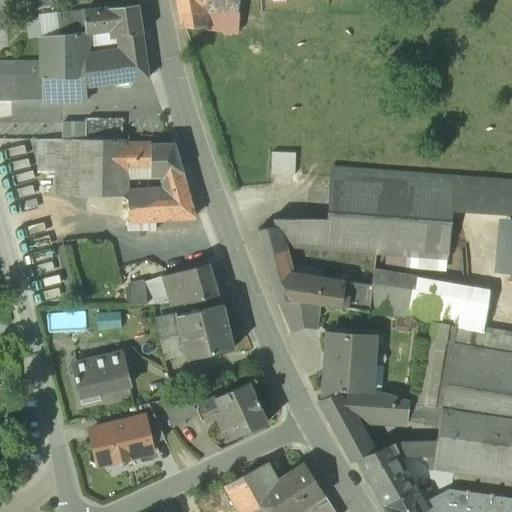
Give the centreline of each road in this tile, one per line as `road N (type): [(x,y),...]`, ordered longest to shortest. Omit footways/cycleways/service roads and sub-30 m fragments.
road 1 (tertiary): [(160,0),(189,120),(272,358),(313,422)]
road 2 (residential): [(0,245),(67,511)]
road 3 (residential): [(313,422),(112,511)]
